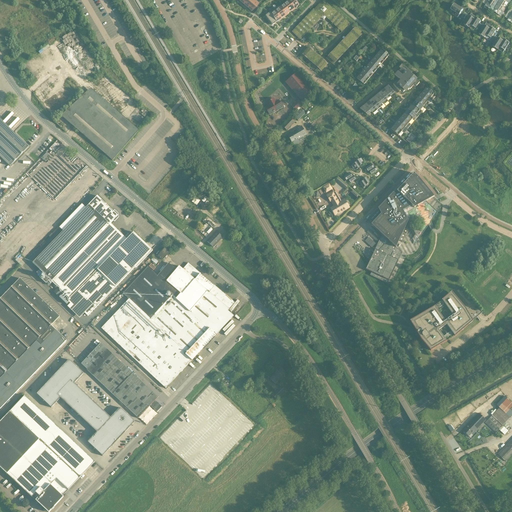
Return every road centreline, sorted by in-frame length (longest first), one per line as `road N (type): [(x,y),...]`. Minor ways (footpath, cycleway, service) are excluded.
road 1 (tertiary): [(257,310),(252,297),(42,114),(0,64)]
road 2 (primary): [(282,511),(423,401),(511,351)]
road 3 (tertiary): [(71,511),(257,310)]
road 4 (residential): [(320,243),(248,108),(214,0)]
road 5 (unclassified): [(467,511),(342,290)]
road 6 (unclassified): [(395,511),(315,368),(275,318)]
road 7 (residential): [(353,111),(250,22)]
road 8 (residential): [(511,235),(467,210),(407,157)]
road 9 (residential): [(407,157),(320,243)]
